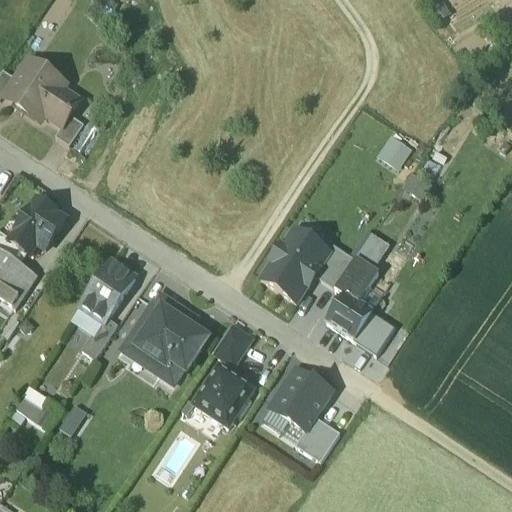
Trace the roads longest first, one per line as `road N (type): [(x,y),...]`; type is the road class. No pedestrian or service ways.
road 1 (residential): [(0,145),(401,410)]
road 2 (track): [(401,410),(511,483)]
